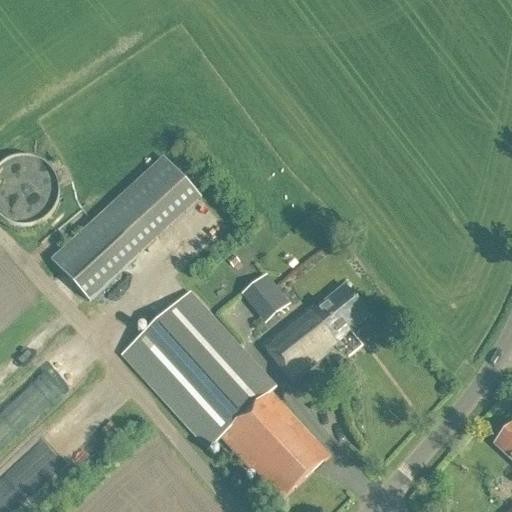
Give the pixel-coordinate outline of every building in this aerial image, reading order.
[(24,225),(59,182),(23,154),(8,173),(20,183),(1,206),(24,225)] [(164,161),(50,265),(89,307),(202,203),(164,161)] [(242,298),(266,327),(290,306),(267,278),(242,298)] [(367,321),(345,293),(317,315),(314,311),(263,351),(294,389),(339,352),(335,347),(367,321)] [(282,506),(328,463),(270,399),(273,394),(189,302),(123,362),(209,455),(223,442),(282,506)] [(511,429),(494,448),(511,464),(511,429)]
